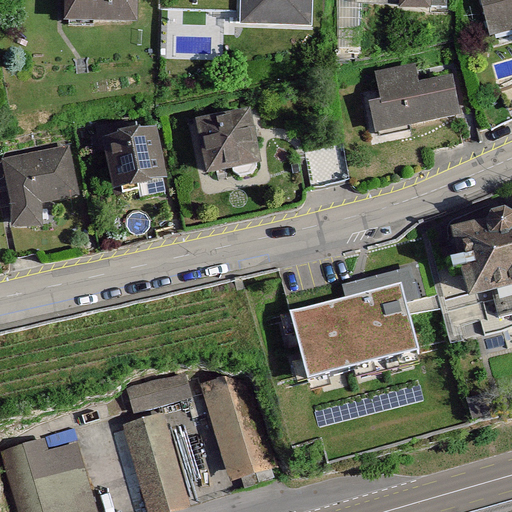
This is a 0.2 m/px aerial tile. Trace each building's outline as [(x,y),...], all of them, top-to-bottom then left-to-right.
[(60,0),(59,23),(135,28),(137,0),(60,0)] [(309,0),(169,0),(169,24),(309,23),(309,0)] [(443,0),(350,0),(350,13),(443,14),(443,0)] [(511,0),(472,0),(486,42),(511,33),(511,0)] [(415,63),(375,71),(380,99),(359,104),(367,143),(462,124),(452,74),(418,80),(415,63)] [(248,108),(193,121),(207,181),(262,168),(248,108)] [(158,125),(97,138),(110,196),(171,183),(158,125)] [(71,150),(0,162),(0,166),(13,238),(45,232),(40,204),(80,197),(71,150)] [(511,223),(450,238),(466,307),(501,300),(505,330),(511,328),(511,223)] [(409,282),(295,310),(314,386),(428,357),(409,282)] [(181,379),(124,395),(131,422),(163,412),(188,406),(181,379)] [(252,386),(202,401),(228,487),(277,472),(252,386)] [(131,422),(122,424),(147,511),(181,511),(191,509),(163,412),(131,422)] [(57,445),(83,439),(81,428),(55,435),(57,445)] [(40,438),(0,451),(0,462),(17,511),(106,511),(82,441),(45,453),(40,438)]
